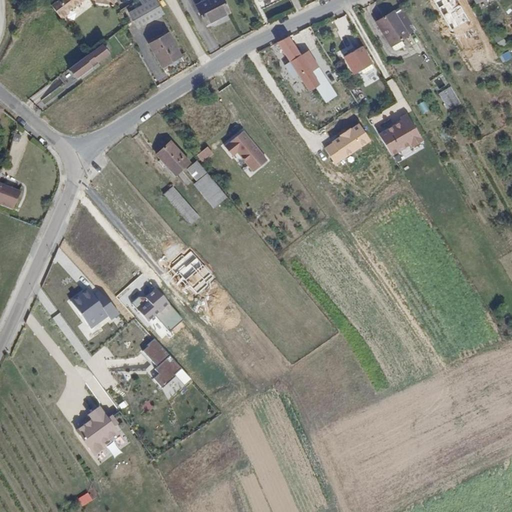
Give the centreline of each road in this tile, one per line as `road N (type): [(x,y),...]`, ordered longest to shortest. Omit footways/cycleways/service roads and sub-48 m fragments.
road 1 (unclassified): [(75,157),(0,350)]
road 2 (residential): [(75,157),(211,67)]
road 3 (residential): [(211,67),(348,0)]
